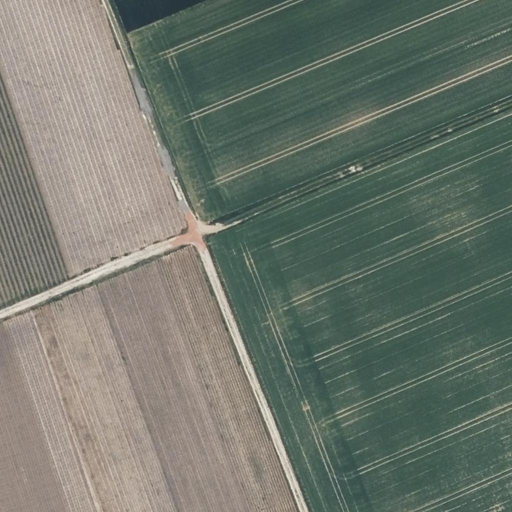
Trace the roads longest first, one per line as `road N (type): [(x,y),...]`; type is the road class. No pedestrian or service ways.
road 1 (track): [(196,234),(511,101)]
road 2 (track): [(196,234),(305,511)]
road 3 (track): [(104,0),(196,234)]
road 4 (track): [(0,313),(196,234)]
